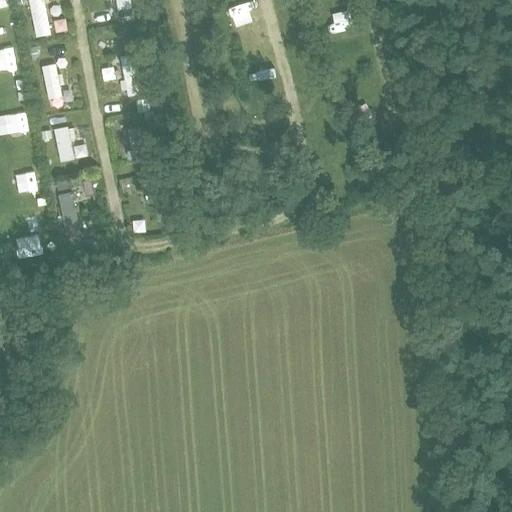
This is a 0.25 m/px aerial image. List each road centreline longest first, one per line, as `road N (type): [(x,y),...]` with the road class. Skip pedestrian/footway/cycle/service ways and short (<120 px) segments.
road 1 (track): [(274,0),(296,94),(301,178),(286,217),(125,256),(76,0)]
road 2 (unknown): [(164,0),(190,126),(219,133),(298,124)]
